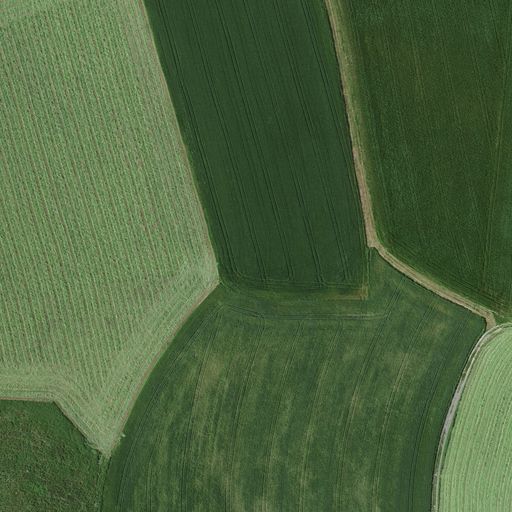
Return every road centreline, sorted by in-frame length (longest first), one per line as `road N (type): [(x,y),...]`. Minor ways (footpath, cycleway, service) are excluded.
road 1 (track): [(330,0),(378,239),(396,259),(503,325)]
road 2 (track): [(432,511),(447,424),(468,366),(479,342),(511,325)]
